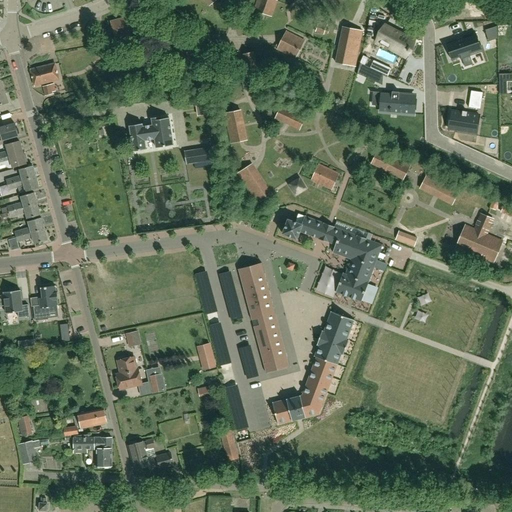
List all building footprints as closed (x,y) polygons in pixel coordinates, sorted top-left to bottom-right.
[(276,1),(275,0),(273,0),(257,0),(254,10),(258,12),(263,13),(266,14),(271,16),(276,1)] [(123,29),(125,36),(143,31),(138,15),(111,22),(113,32),(123,29)] [(367,35),(373,36),(376,22),(369,20),(367,35)] [(324,35),(325,32),(327,33),(329,30),(326,29),(328,25),(320,22),(319,24),(317,27),(315,32),(324,35)] [(385,26),(377,42),(405,57),(414,41),(385,26)] [(485,30),(489,41),(497,39),(497,26),(485,30)] [(343,27),(335,62),(355,67),(363,31),(343,27)] [(115,38),(125,36),(123,29),(113,32),(114,35),(115,38)] [(282,40),(277,49),(295,59),(299,50),(304,41),(286,32),(282,40)] [(475,35),(446,45),(451,60),(461,57),(468,54),(480,50),(479,46),(475,35)] [(181,52),(173,54),(177,77),(198,73),(193,50),(186,51),(183,52),(181,52)] [(258,74),(253,53),(244,55),(248,76),(258,74)] [(383,74),(388,77),(392,69),(374,60),(370,68),(382,73),(382,74),(383,74)] [(360,63),(357,73),(377,82),(382,74),(382,73),(370,68),(360,63)] [(34,86),(59,79),(55,64),(30,70),(34,86)] [(511,73),(499,74),(499,94),(507,94),(506,81),(511,80),(511,73)] [(54,84),(42,87),(45,96),(54,94),(53,92),(56,91),(54,84)] [(371,91),(370,92),(373,92),(382,93),(381,106),(381,111),(413,114),(414,96),(399,95),(399,92),(392,92),(392,93),(382,92),(371,91)] [(4,92),(0,93),(0,105),(8,103),(4,92)] [(470,92),(467,107),(479,109),(481,94),(470,92)] [(305,118),(281,107),(276,118),(285,123),(288,124),(290,125),(299,129),(305,118)] [(244,124),(241,111),(236,112),(233,113),(230,113),(225,114),(231,144),(239,142),(241,142),(244,141),(247,141),(244,128),(244,126),(244,124)] [(448,127),(448,129),(456,130),(471,132),(477,133),(478,122),(479,115),(467,113),(467,112),(466,112),(466,113),(463,113),(463,111),(462,111),(462,113),(451,111),(448,127)] [(142,124),(129,126),(133,152),(146,150),(145,141),(155,139),(156,148),(173,145),(169,118),(161,119),(160,117),(151,118),(153,125),(143,127),(142,124)] [(18,136),(18,135),(19,133),(18,130),(16,129),(14,124),(0,127),(0,130),(2,137),(0,137),(0,144),(6,142),(5,140),(18,136)] [(8,152),(0,154),(0,159),(22,153),(19,142),(6,145),(8,152)] [(211,147),(184,151),(186,165),(194,164),(195,169),(214,166),(211,147)] [(411,164),(379,148),(371,163),(403,179),(405,176),(406,173),(411,164)] [(0,166),(5,165),(6,167),(8,168),(9,168),(25,164),(25,163),(27,163),(27,161),(26,158),(25,157),(23,158),(22,153),(0,159),(0,166)] [(254,167),(252,164),(243,170),(238,173),(258,204),(272,195),(254,167)] [(314,173),(311,180),(332,190),(334,184),(335,182),(339,174),(319,164),(315,172),(314,173)] [(1,182),(2,186),(36,177),(33,166),(19,170),(21,176),(1,182)] [(461,189),(427,172),(419,189),(433,196),(436,197),(438,198),(452,205),(461,189)] [(287,184),(295,196),(307,189),(300,176),(287,184)] [(36,177),(2,186),(4,191),(24,185),(26,192),(39,188),(36,177)] [(9,212),(37,204),(34,193),(20,197),(22,203),(1,209),(2,214),(7,213),(9,212)] [(40,215),(37,204),(9,212),(10,217),(25,212),(27,219),(40,215)] [(501,212),(511,216),(511,207),(504,204),(501,212)] [(318,239),(320,240),(320,239),(322,231),(325,224),(326,224),(324,223),(298,214),(295,222),(289,220),(288,219),(288,221),(283,233),(283,234),(284,234),(296,239),(297,239),(298,238),(297,238),(300,231),(318,238),(318,239)] [(465,225),(456,247),(493,263),(502,241),(486,234),(493,219),(481,214),(476,225),(474,229),(465,225)] [(29,228),(14,232),(16,237),(44,229),(41,218),(28,222),(29,228)] [(362,302),(362,300),(371,303),(377,288),(368,284),(369,283),(368,283),(382,245),(366,239),(357,235),(357,236),(334,227),(332,226),(333,227),(327,242),(327,241),(326,242),(328,243),(329,242),(335,245),(333,252),(351,259),(349,264),(348,266),(347,269),(348,269),(347,270),(346,274),(343,273),(341,279),(340,279),(338,285),(338,286),(336,292),(353,298),(362,302)] [(47,240),(44,229),(16,237),(16,238),(17,242),(32,237),(34,244),(47,240)] [(262,263),(261,263),(261,265),(239,271),(239,269),(238,269),(252,320),(259,319),(260,325),(253,327),(266,373),(267,373),(266,371),(288,365),(289,367),(290,367),(288,360),(287,360),(286,355),(282,356),(271,315),(275,314),(262,263)] [(131,282),(132,289),(113,290),(113,298),(146,296),(145,281),(131,282)] [(58,309),(57,300),(56,293),(55,286),(41,288),(42,297),(43,299),(39,299),(39,305),(36,306),(33,306),(35,321),(49,320),(49,319),(48,311),(58,309)] [(6,313),(18,312),(19,318),(30,317),(28,305),(25,305),(22,305),(20,290),(4,292),(6,313)] [(217,310),(209,310),(209,318),(217,319),(217,310)] [(341,354),(343,355),(348,341),(346,340),(354,320),(331,312),(324,332),(322,331),(317,345),(319,345),(314,357),(316,357),(302,396),(293,398),(272,403),(278,425),(299,419),(319,414),(341,354)] [(137,331),(127,333),(130,347),(141,345),(137,331)] [(198,347),(202,362),(204,370),(215,367),(213,359),(209,344),(198,347)] [(120,374),(137,369),(133,357),(124,359),(123,357),(118,358),(118,361),(117,361),(120,374)] [(137,369),(120,374),(116,375),(120,389),(141,384),(138,369),(137,369)] [(149,382),(152,394),(167,391),(163,373),(162,373),(148,376),(149,382)] [(81,429),(91,427),(107,423),(104,408),(88,412),(78,415),(78,416),(74,417),(76,426),(64,428),(66,440),(71,439),(71,436),(79,435),(78,428),(81,428),(81,429)] [(247,428),(243,415),(235,418),(238,431),(247,428)] [(24,435),(31,434),(27,416),(20,418),(24,435)] [(224,448),(235,445),(231,431),(220,433),(224,448)] [(94,452),(94,438),(88,438),(87,435),(74,436),(75,452),(94,452)] [(94,438),(94,452),(96,452),(97,467),(112,467),(112,437),(94,438)] [(143,441),(136,443),(136,440),(129,442),(130,445),(129,445),(132,457),(155,452),(153,447),(155,446),(153,439),(143,441)] [(23,465),(38,461),(34,448),(38,447),(37,441),(33,442),(33,441),(18,444),(23,465)] [(235,445),(224,448),(228,461),(238,459),(235,445)] [(156,454),(155,454),(155,452),(132,457),(135,469),(149,465),(150,468),(159,465),(159,467),(174,463),(171,453),(157,457),(156,454)] [(38,504),(38,509),(39,509),(39,511),(43,511),(47,511),(47,510),(48,510),(48,505),(47,505),(47,503),(46,503),(46,498),(42,498),(41,503),(40,503),(39,505),(38,504)]
